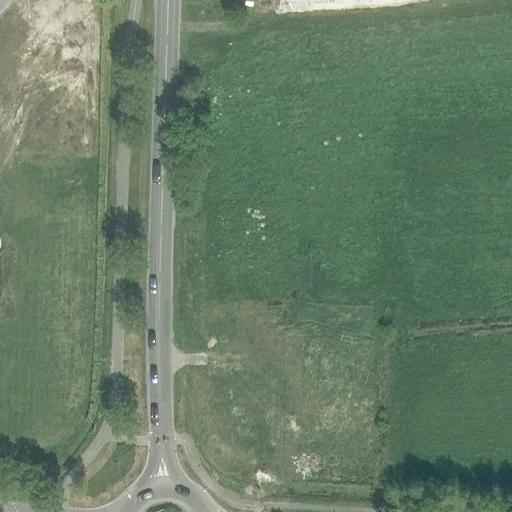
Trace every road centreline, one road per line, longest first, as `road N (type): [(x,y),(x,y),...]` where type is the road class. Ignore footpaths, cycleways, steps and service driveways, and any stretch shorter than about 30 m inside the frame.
road 1 (primary): [(188,246),(168,69),(170,0)]
road 2 (primary): [(231,426),(188,246)]
road 3 (primary): [(188,246),(179,386)]
road 4 (secondary): [(0,495),(28,476),(129,459)]
